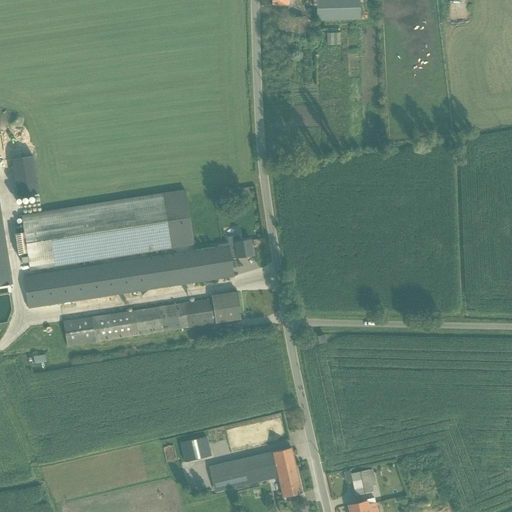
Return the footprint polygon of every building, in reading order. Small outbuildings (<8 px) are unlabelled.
[(324,0),(325,24),(372,22),(371,0),(324,0)] [(0,299),(7,298),(6,293),(18,292),(0,145),(0,299)] [(236,257),(254,255),(252,238),(234,240),(236,257)] [(71,320),(74,346),(229,327),(229,331),(250,329),(249,320),(257,319),(256,312),(250,312),(247,294),(193,301),(194,305),(71,320)] [(42,365),(53,364),(52,356),(41,357),(42,365)] [(254,444),(267,443),(266,434),(273,434),(273,429),(283,429),(283,438),(290,438),(289,415),(261,417),(262,426),(259,426),(260,438),(253,438),(254,444)] [(192,465),(207,463),(205,442),(189,444),(192,465)] [(380,472),(359,474),(361,497),(383,495),(380,472)] [(283,498),(302,493),(297,473),(278,478),(283,498)] [(434,483),(427,485),(431,498),(438,496),(434,483)] [(346,505),(348,511),(369,511),(366,500),(346,505)]
